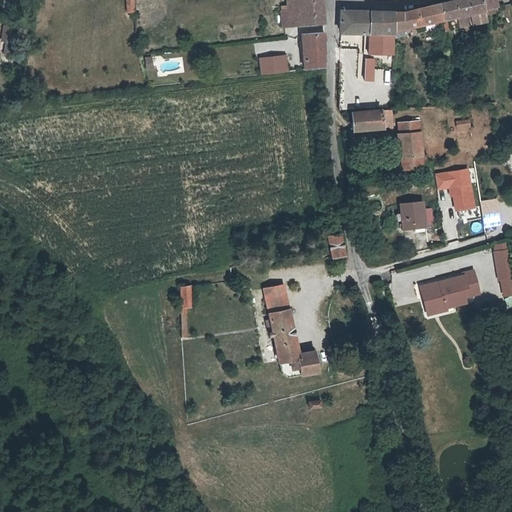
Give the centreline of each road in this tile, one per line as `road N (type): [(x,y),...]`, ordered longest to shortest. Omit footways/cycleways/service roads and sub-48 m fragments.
road 1 (unclassified): [(363,275),(340,202),(334,1)]
road 2 (unclassified): [(420,511),(363,275)]
road 3 (residential): [(500,234),(363,275)]
